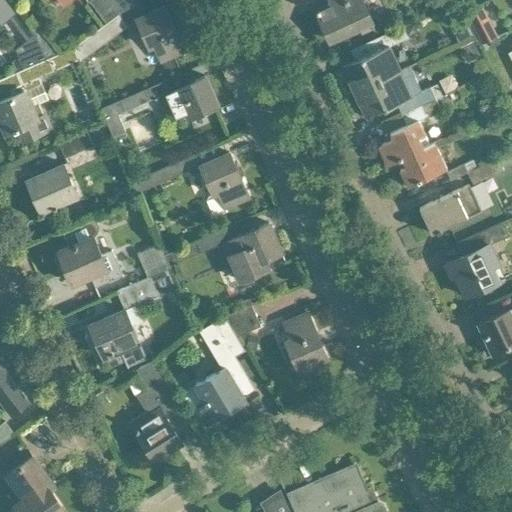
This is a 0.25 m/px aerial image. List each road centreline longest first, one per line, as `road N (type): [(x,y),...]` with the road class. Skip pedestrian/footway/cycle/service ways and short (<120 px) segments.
road 1 (residential): [(511,462),(384,229),(284,11),(227,2)]
road 2 (tertiary): [(375,387),(370,348),(237,45),(227,2)]
road 3 (residential): [(118,511),(13,271)]
road 4 (residential): [(163,511),(375,387)]
road 5 (tertiary): [(441,511),(397,411),(375,387)]
